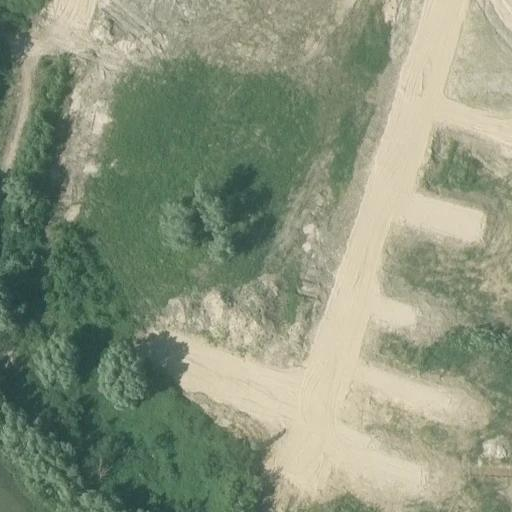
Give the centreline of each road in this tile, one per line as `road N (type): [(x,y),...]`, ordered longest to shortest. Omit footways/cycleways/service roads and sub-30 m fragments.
road 1 (residential): [(321,410),(446,0)]
road 2 (residential): [(137,359),(321,410)]
